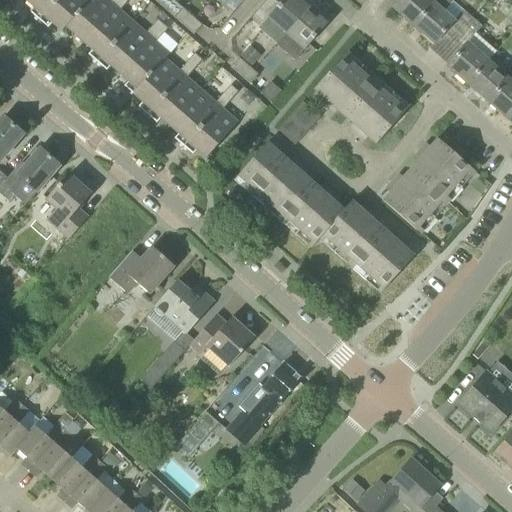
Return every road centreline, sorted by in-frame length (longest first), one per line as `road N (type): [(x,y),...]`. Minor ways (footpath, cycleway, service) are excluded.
road 1 (tertiary): [(383,395),(188,214),(0,57)]
road 2 (residential): [(511,148),(331,0)]
road 3 (unclassified): [(383,395),(504,247)]
road 4 (tertiary): [(511,505),(383,395)]
road 5 (residential): [(282,511),(383,395)]
